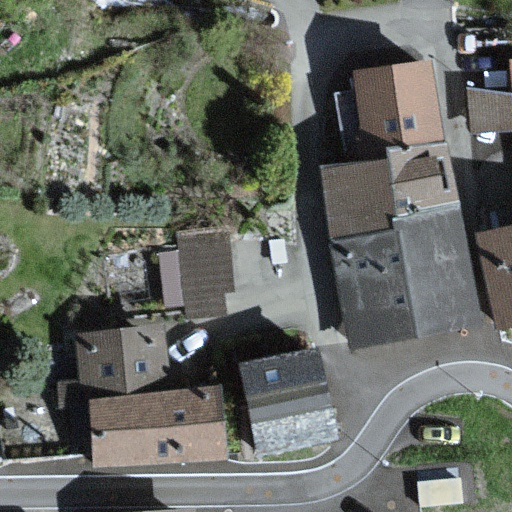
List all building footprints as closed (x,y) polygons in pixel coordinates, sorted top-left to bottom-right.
[(430,65),(357,77),(371,165),(393,161),(392,151),(443,143),(430,65)] [(511,93),(468,85),(474,136),(511,131),(511,93)] [(371,165),(327,172),(338,240),(398,231),(395,215),(453,206),(448,175),(443,143),(392,151),(393,161),(371,165)] [(338,240),(354,340),(471,321),(453,206),(395,215),(398,231),(338,240)] [(228,229),(158,230),(159,303),(230,301),(228,229)] [(511,229),(507,231),(484,235),(500,325),(511,322),(511,229)] [(167,380),(162,327),(82,336),(87,388),(167,380)] [(332,436),(315,353),(247,366),(264,450),(332,436)] [(223,454),(218,392),(96,401),(101,463),(223,454)]
